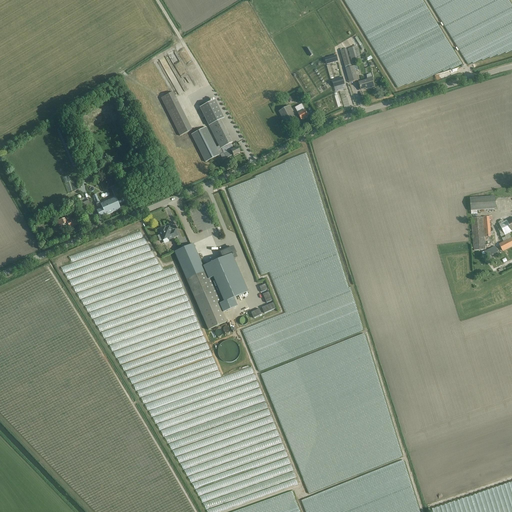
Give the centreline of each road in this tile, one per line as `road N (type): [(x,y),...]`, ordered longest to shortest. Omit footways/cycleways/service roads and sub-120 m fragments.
road 1 (tertiary): [(0,275),(337,120),(511,66)]
road 2 (unknown): [(211,183),(258,297)]
